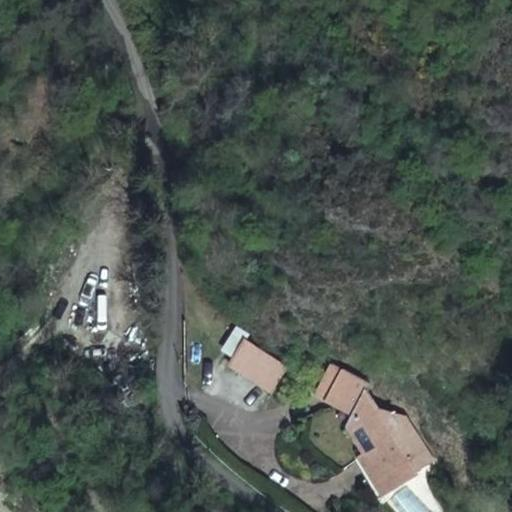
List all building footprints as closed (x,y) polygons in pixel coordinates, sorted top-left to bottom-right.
[(168,153),(170,164),(182,162),(180,151),(168,153)] [(151,339),(151,315),(139,314),(139,338),(151,339)] [(271,391),(288,367),(250,339),(233,363),(271,391)] [(382,500),(401,486),(417,476),(364,398),(368,390),(333,368),(325,383),(326,384),(319,400),(353,420),(347,433),(364,458),(357,463),(382,500)] [(326,384),(325,383),(315,398),(319,400),(326,384)] [(422,511),(410,494),(396,503),(402,511),(422,511)]
